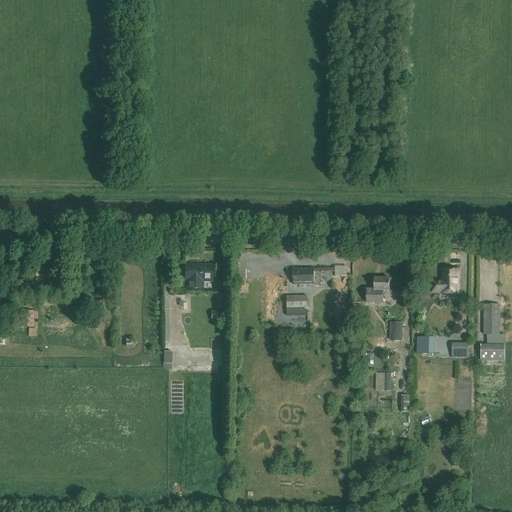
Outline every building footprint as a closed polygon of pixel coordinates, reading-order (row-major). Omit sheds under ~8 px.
[(55,277),(55,261),(35,262),(35,278),(55,277)] [(185,266),(185,281),(187,281),(187,289),(203,289),(203,281),(212,281),(212,266),(185,266)] [(314,284),(314,269),(293,269),(293,285),(314,284)] [(458,270),(442,270),(442,281),(433,281),(431,283),(431,291),(433,293),(441,293),(441,294),(458,294),(458,270)] [(390,279),(374,279),(374,290),(367,290),(367,303),(383,303),(383,291),(389,291),(390,279)] [(228,291),(228,280),(215,280),(215,291),(228,291)] [(435,302),(420,289),(414,297),(429,309),(435,302)] [(307,316),(307,297),(286,297),(287,317),(307,316)] [(100,305),(100,301),(94,301),(94,315),(105,315),(104,305),(100,305)] [(498,305),(482,305),(481,335),(498,335),(498,305)] [(31,312),(18,311),(17,327),(30,328),(31,312)] [(402,323),(390,323),(390,341),(402,341),(402,323)] [(505,335),(486,335),(486,344),(505,344),(505,335)] [(468,344),(451,344),(451,356),(468,356),(468,344)] [(503,345),(479,345),(478,361),(502,361),(503,345)] [(328,370),(309,389),(322,402),(341,384),(328,370)] [(410,388),(401,388),(401,412),(409,412),(410,388)]
